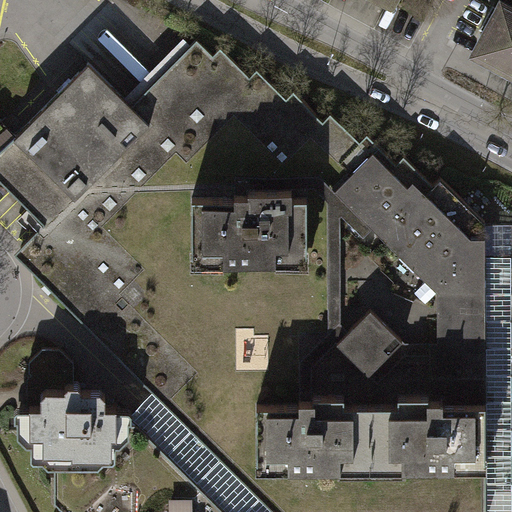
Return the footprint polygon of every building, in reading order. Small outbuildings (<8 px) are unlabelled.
[(511,0),(496,0),(469,51),(468,53),(511,76),(511,0)] [(486,266),(511,265),(511,253),(511,223),(488,224),(440,176),(433,184),(404,155),(397,162),(368,133),(360,141),(331,111),(323,119),(294,90),(286,98),(257,68),(250,76),(220,47),(213,54),(197,39),(131,105),(89,62),(0,151),(0,181),(45,226),(16,255),(153,391),(200,438),(274,511),(486,511),(486,406),(486,266)] [(486,406),(486,511),(511,511),(511,265),(486,266),(486,406)] [(226,511),(129,415),(61,348),(42,348),(29,360),(29,372),(46,388),(42,392),(42,404),(29,405),(30,417),(17,417),(17,434),(47,463),(54,463),(55,503),(63,511),(226,511)] [(274,511),(200,438),(153,391),(141,404),(129,415),(226,511),(274,511)]
